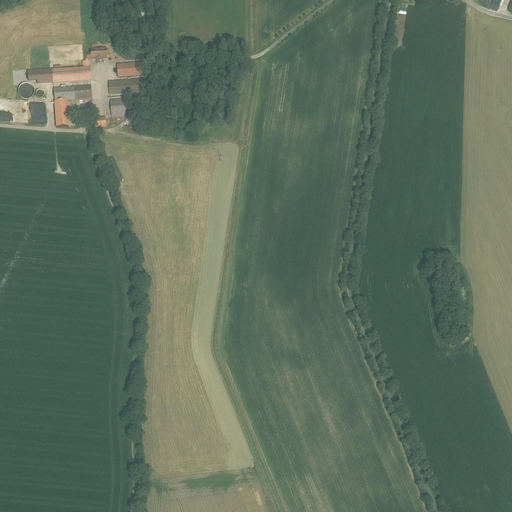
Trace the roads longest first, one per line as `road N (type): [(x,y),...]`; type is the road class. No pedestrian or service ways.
road 1 (unclassified): [(438,511),(350,294),(390,0)]
road 2 (track): [(0,125),(213,141),(227,127),(234,60)]
